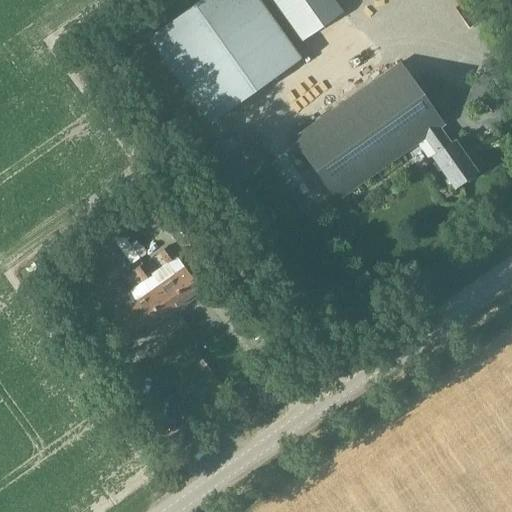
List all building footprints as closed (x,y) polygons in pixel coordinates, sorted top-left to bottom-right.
[(254,0),(209,0),(148,45),(205,123),(295,57),(254,0)] [(269,0),(300,42),(342,12),(333,0),(269,0)] [(452,187),(474,172),(453,141),(449,143),(437,127),(441,124),(398,62),(291,137),(334,199),(423,137),(434,153),(430,156),(452,187)] [(136,208),(148,224),(170,209),(159,192),(136,208)] [(199,293),(181,267),(180,268),(173,258),(174,257),(166,245),(157,251),(173,273),(158,283),(176,309),(199,293)] [(157,284),(150,274),(142,262),(132,269),(140,281),(127,290),(152,326),(176,309),(158,283),(157,284)] [(127,290),(127,291),(118,279),(109,285),(115,294),(100,305),(109,318),(109,319),(127,344),(152,326),(127,290)]
